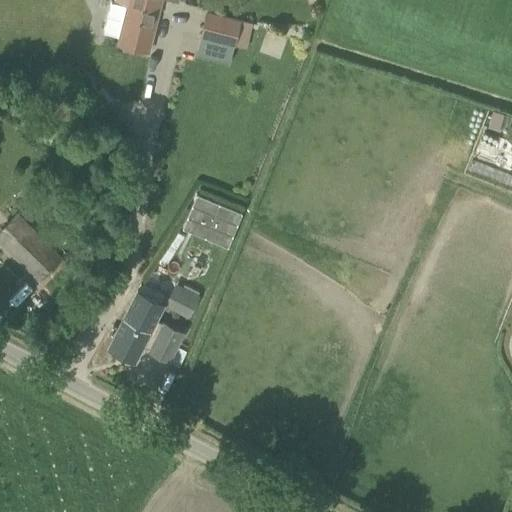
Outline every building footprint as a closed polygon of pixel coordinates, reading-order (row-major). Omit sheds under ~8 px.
[(161,0),(115,0),(115,3),(110,2),(103,32),(119,36),(117,43),(148,51),(161,0)] [(207,10),(201,36),(234,44),(240,19),(207,10)] [(492,110),(488,126),(499,129),(504,114),(492,110)] [(196,193),(182,228),(227,246),(241,211),(196,193)] [(63,257),(18,213),(0,231),(0,243),(39,282),(63,257)] [(200,295),(183,287),(172,309),(189,317),(200,295)] [(132,323),(123,318),(109,346),(132,358),(140,344),(149,349),(148,350),(169,361),(183,332),(163,321),(162,322),(139,310),(132,323)]
